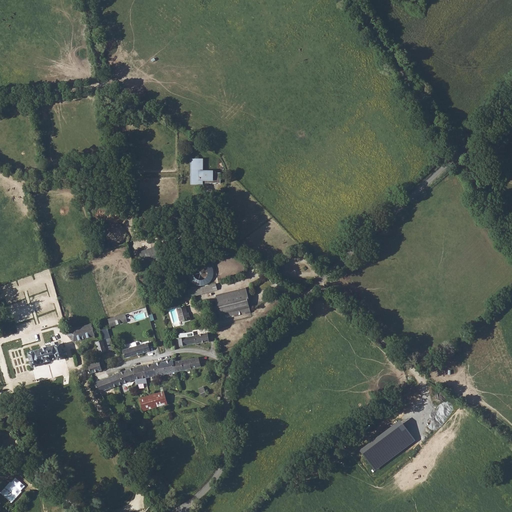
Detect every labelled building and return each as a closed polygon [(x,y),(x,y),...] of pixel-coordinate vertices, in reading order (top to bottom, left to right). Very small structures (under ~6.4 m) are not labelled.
[(195,187),(203,187),(206,183),(211,174),(205,174),(205,163),(194,162),(194,173),(195,173),(195,187)] [(206,183),(203,187),(204,187),(204,186),(223,187),(223,175),(216,175),(215,174),(211,174),(206,183)] [(131,245),(120,248),(122,254),(133,252),(133,255),(136,254),(135,250),(134,247),(133,247),(131,247),(131,245)] [(150,255),(148,247),(141,249),(145,263),(160,259),(158,253),(150,255)] [(213,286),(194,291),(195,297),(196,297),(201,296),(212,293),(214,292),(213,286)] [(247,288),(237,291),(238,296),(247,294),(249,300),(250,299),(247,288)] [(237,291),(216,297),(222,319),(222,322),(228,320),(253,314),(249,300),(247,294),(238,296),(237,291)] [(186,308),(178,310),(181,322),(191,320),(190,314),(188,315),(186,308)] [(128,316),(111,321),(113,328),(130,323),(128,316)] [(85,340),(96,337),(95,333),(93,334),(91,329),(89,328),(81,330),(85,340)] [(76,342),(85,340),(81,330),(77,331),(77,333),(75,334),(74,332),(70,333),(70,336),(76,342)] [(180,340),(182,347),(188,346),(188,345),(195,343),(196,344),(210,341),(209,339),(208,334),(194,337),(194,338),(186,340),(185,339),(180,340)] [(106,338),(106,339),(109,352),(116,349),(117,349),(112,336),(106,338)] [(106,339),(98,342),(101,354),(109,352),(106,339)] [(31,357),(27,358),(28,362),(30,361),(30,363),(29,363),(30,367),(33,366),(33,367),(36,369),(37,369),(39,368),(40,367),(41,366),(41,364),(47,362),(47,364),(48,366),(49,366),(52,365),(54,365),(54,364),(54,363),(54,362),(53,360),(60,358),(62,361),(64,361),(66,360),(66,359),(66,357),(69,356),(68,354),(66,355),(63,345),(56,347),(56,345),(49,347),(49,345),(42,347),(43,349),(36,351),(36,353),(29,354),(31,357)] [(144,346),(126,351),(128,360),(153,354),(150,347),(145,349),(144,346)] [(174,361),(173,361),(174,364),(176,373),(201,368),(199,358),(174,364),(174,361)] [(101,361),(90,365),(93,375),(105,372),(101,361)] [(173,361),(153,365),(156,377),(176,373),(174,364),(173,361)] [(149,366),(142,368),(146,379),(156,377),(153,365),(149,366)] [(134,370),(133,370),(133,372),(135,380),(135,381),(137,386),(148,384),(146,379),(142,368),(137,369),(134,370)] [(133,370),(116,377),(120,387),(132,382),(134,381),(135,381),(135,380),(133,372),(133,370)] [(116,377),(96,386),(99,391),(101,395),(102,394),(120,387),(116,377)] [(204,387),(198,389),(200,394),(201,395),(202,395),(203,397),(204,398),(205,398),(206,397),(206,396),(206,395),(206,394),(204,387)] [(152,397),(141,401),(145,413),(158,409),(160,415),(171,411),(166,393),(165,393),(152,397)] [(1,494),(12,502),(27,486),(16,476),(1,494)]
